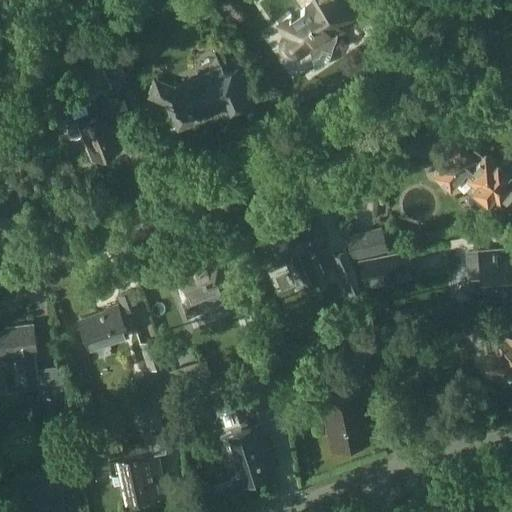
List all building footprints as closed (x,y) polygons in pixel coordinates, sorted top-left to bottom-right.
[(338,33),(339,31),(343,29),(344,23),(353,16),(347,7),(348,1),(346,0),(306,0),(305,7),(284,22),(291,32),(287,35),(284,38),(282,41),(282,45),(283,49),(285,53),(289,55),(293,56),(297,56),(300,54),(310,47),(315,67),(318,67),(321,66),(323,64),(328,60),(330,57),(331,54),(332,51),(336,40),(337,35),(338,33)] [(155,80),(149,95),(161,100),(168,97),(173,108),(171,109),(178,127),(211,113),(211,114),(213,113),(221,109),(223,115),(252,102),(238,69),(224,75),(221,67),(174,88),(155,80)] [(79,121),(92,155),(122,144),(112,120),(129,113),(119,89),(94,99),(99,112),(79,121)] [(510,170),(509,169),(511,165),(510,160),(506,157),(501,157),(498,160),(497,160),(496,161),(485,152),(483,155),(474,148),(470,154),(459,144),(452,153),(451,152),(440,165),(441,166),(434,175),(450,188),(465,170),(468,173),(465,176),(475,184),(468,193),(468,198),(470,203),(474,206),(479,207),(484,205),(491,197),(501,205),(510,194),(511,196),(511,174),(509,171),(510,170)] [(282,260),(287,258),(298,283),(326,271),(315,246),(326,241),(315,215),(295,223),(296,226),(272,236),(282,260)] [(381,227),(347,236),(353,258),(387,248),(381,227)] [(412,248),(357,260),(363,286),(417,274),(412,248)] [(511,296),(511,249),(502,251),(502,248),(480,250),(481,274),(467,275),(469,300),(511,296)] [(331,256),(342,282),(356,276),(345,250),(331,256)] [(177,275),(187,299),(230,282),(220,255),(202,263),(203,265),(177,275)] [(238,293),(250,329),(262,324),(250,289),(238,293)] [(79,320),(89,349),(127,335),(122,320),(138,314),(130,291),(118,295),(121,305),(117,306),(117,304),(106,308),(107,310),(79,320)] [(0,355),(13,353),(18,382),(38,379),(34,351),(36,350),(32,322),(7,326),(7,330),(0,331),(0,355)] [(440,331),(411,338),(414,350),(443,344),(440,331)] [(511,331),(507,332),(508,335),(496,337),(497,337),(485,339),(488,367),(501,365),(502,375),(511,374),(511,331)] [(139,344),(148,371),(164,366),(154,339),(139,344)] [(377,342),(360,345),(367,372),(383,369),(377,342)] [(163,367),(141,374),(146,389),(168,382),(163,367)] [(273,459),(261,421),(258,414),(285,405),(274,369),(236,382),(244,404),(234,407),(241,428),(233,431),(219,436),(224,450),(235,484),(266,474),(263,463),(273,459)] [(371,389),(324,399),(333,445),(367,438),(361,410),(375,407),(371,389)] [(185,411),(200,406),(195,390),(180,394),(185,411)] [(40,396),(43,424),(79,419),(77,403),(65,405),(64,393),(40,396)] [(122,483),(126,499),(126,501),(165,493),(157,456),(167,453),(162,428),(177,425),(171,395),(149,400),(142,401),(149,431),(143,432),(147,451),(108,459),(113,485),(122,483)] [(68,430),(50,431),(52,459),(74,457),(68,430)] [(26,491),(27,511),(57,511),(63,511),(61,471),(15,474),(16,491),(26,491)]
